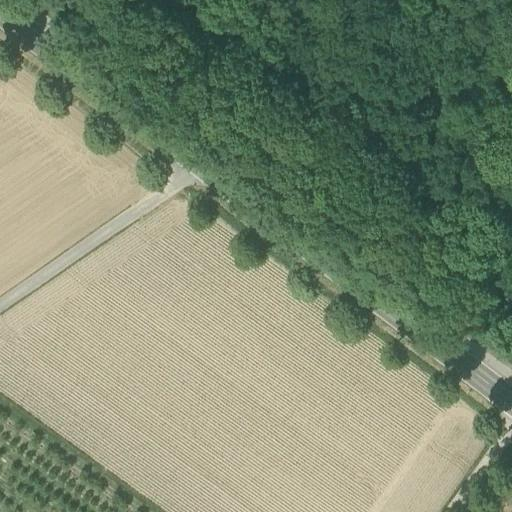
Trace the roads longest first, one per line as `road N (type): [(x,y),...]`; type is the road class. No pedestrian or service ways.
road 1 (secondary): [(0,12),(511,409)]
road 2 (track): [(0,307),(174,186),(210,172),(335,0)]
